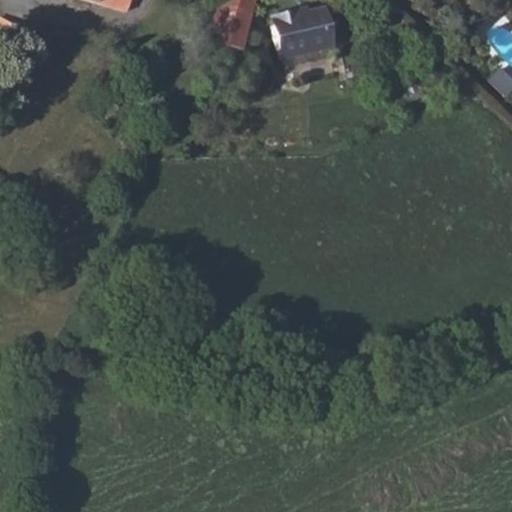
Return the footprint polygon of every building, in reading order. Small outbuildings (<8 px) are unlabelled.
[(65,0),(119,16),(123,0),(65,0)] [(212,0),(200,48),(232,56),(246,0),(212,0)] [(259,23),(270,67),(323,53),(312,15),(285,23),(283,16),(259,23)] [(82,96),(102,106),(123,60),(103,50),(82,96)] [(130,60),(131,62),(137,63),(139,62),(141,60),(140,57),(138,56),(131,55),(130,56),(130,60)] [(148,66),(149,71),(151,74),(155,76),(160,76),(164,72),(165,67),(164,63),(154,59),(152,61),(149,63),(148,66)]
